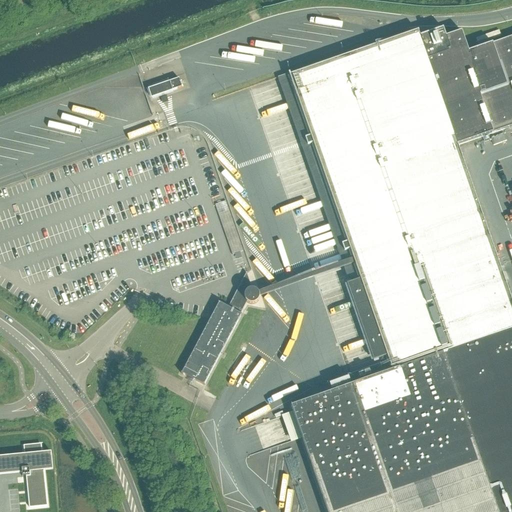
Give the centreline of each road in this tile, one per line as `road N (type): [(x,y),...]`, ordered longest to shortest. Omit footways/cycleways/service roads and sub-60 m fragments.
road 1 (secondary): [(139,511),(101,424),(65,388)]
road 2 (secondary): [(65,388),(127,511)]
